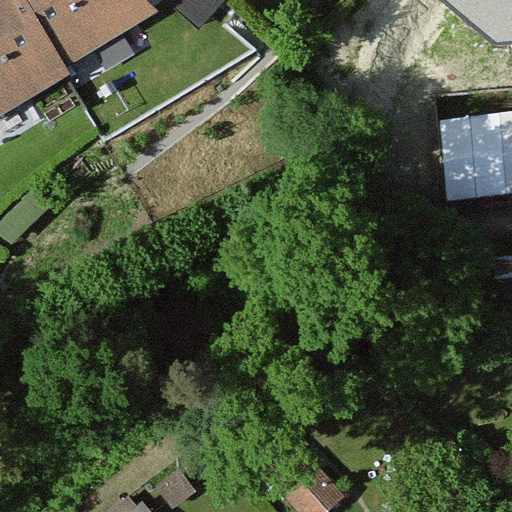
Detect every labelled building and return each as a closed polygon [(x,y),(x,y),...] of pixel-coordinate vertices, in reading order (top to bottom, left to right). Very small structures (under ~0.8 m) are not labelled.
[(0,0),(0,114),(63,79),(57,69),(148,17),(129,0),(0,0)] [(511,44),(511,0),(439,0),(506,52),(511,44)] [(511,192),(511,108),(445,111),(449,195),(511,192)] [(300,454),(279,487),(317,511),(323,511),(343,482),(300,454)] [(159,511),(145,486),(110,505),(114,511),(159,511)]
